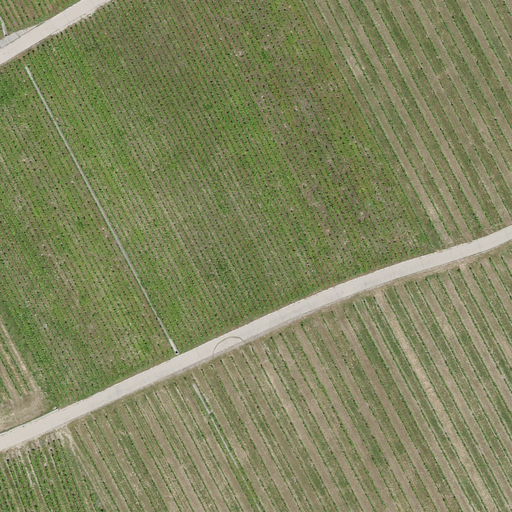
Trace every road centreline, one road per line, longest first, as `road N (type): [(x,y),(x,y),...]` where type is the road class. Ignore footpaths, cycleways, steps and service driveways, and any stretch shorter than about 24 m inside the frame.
road 1 (track): [(511,218),(0,436)]
road 2 (track): [(107,0),(0,59)]
